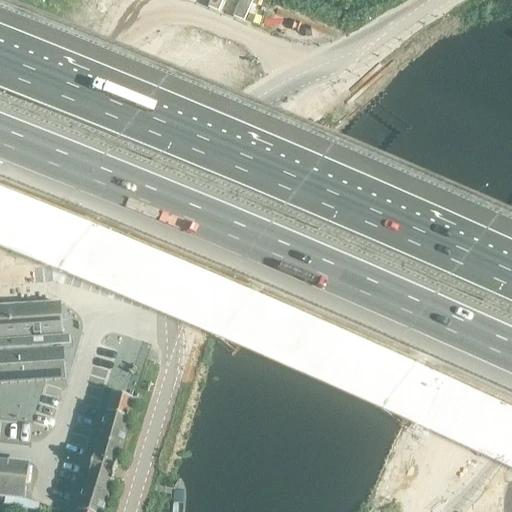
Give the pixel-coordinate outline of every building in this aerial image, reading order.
[(61,325),(61,323),(60,315),(61,315),(61,313),(60,313),(60,307),(61,307),(60,305),(59,305),(59,304),(57,304),(57,305),(50,306),(50,305),(48,305),(48,306),(41,306),(41,305),(39,306),(32,307),(31,306),(30,306),(30,307),(23,308),(23,307),(21,307),(21,308),(14,308),(14,307),(12,307),(12,308),(5,309),(5,308),(4,308),(4,309),(0,309),(0,353),(52,350),(52,347),(61,346),(61,339),(52,340),(51,336),(52,336),(52,335),(59,335),(59,336),(61,336),(61,335),(63,335),(62,333),(61,327),(62,327),(62,325),(61,325)] [(64,352),(64,350),(62,350),(62,349),(60,349),(60,350),(53,350),(52,350),(0,353),(0,384),(0,385),(2,385),(2,384),(9,383),(9,384),(11,384),(11,383),(18,383),(18,384),(20,384),(20,383),(27,382),(27,383),(28,383),(28,382),(36,382),(37,382),(45,381),(45,382),(46,382),(46,381),(54,380),(54,381),(55,381),(55,380),(62,380),(63,381),(64,381),(64,380),(66,380),(65,378),(64,366),(65,366),(65,364),(64,364),(63,352),(64,352)] [(112,393),(102,427),(126,434),(136,400),(112,393)] [(126,434),(102,427),(93,460),(117,467),(126,434)] [(93,460),(84,489),(108,496),(117,467),(93,460)] [(25,466),(0,463),(0,497),(22,500),(23,500),(24,499),(23,499),(27,467),(27,466),(25,466)] [(84,489),(77,511),(103,511),(108,496),(84,489)]
